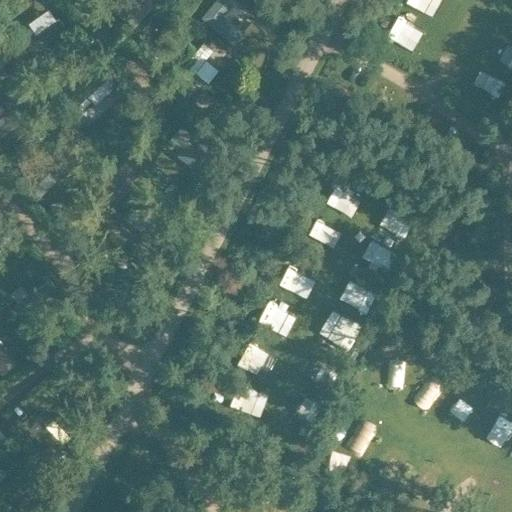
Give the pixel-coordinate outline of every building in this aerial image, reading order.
[(201,0),(183,20),(213,47),(236,22),(212,0),(201,0)] [(446,0),(422,0),(420,4),(459,25),(467,11),(446,0)] [(278,14),(272,21),(277,25),(283,19),(278,14)] [(399,20),(391,34),(430,55),(438,41),(399,20)] [(55,95),(71,110),(96,83),(80,68),(55,95)] [(511,81),(494,71),(486,85),(511,99),(511,81)] [(456,76),(449,96),(478,107),(485,88),(456,76)] [(171,122),(152,143),(170,159),(189,139),(171,122)] [(17,169),(3,187),(16,197),(30,179),(17,169)] [(318,180),(310,194),(349,215),(357,201),(318,180)] [(392,217),(384,231),(423,252),(430,238),(392,217)] [(318,247),(313,223),(296,227),(301,251),(318,247)] [(375,276),(382,258),(361,250),(354,267),(375,276)] [(282,298),(290,279),(269,271),(262,290),(282,298)] [(244,325),(273,336),(281,317),(252,305),(244,325)] [(314,318),(306,334),(336,349),(343,333),(314,318)] [(251,382),(260,356),(238,348),(229,373),(251,382)] [(373,373),(392,378),(397,358),(379,353),(373,373)] [(307,389),(317,367),(295,358),(286,380),(307,389)] [(416,374),(401,400),(418,409),(432,383),(416,374)] [(275,387),(261,412),(289,429),(304,404),(275,387)] [(447,430),(466,404),(452,394),(433,420),(447,430)] [(469,440),(485,451),(501,426),(485,415),(469,440)] [(329,439),(322,456),(341,463),(348,446),(329,439)] [(511,473),(511,446),(500,467),(511,473)] [(379,485),(390,463),(371,454),(360,476),(379,485)]
